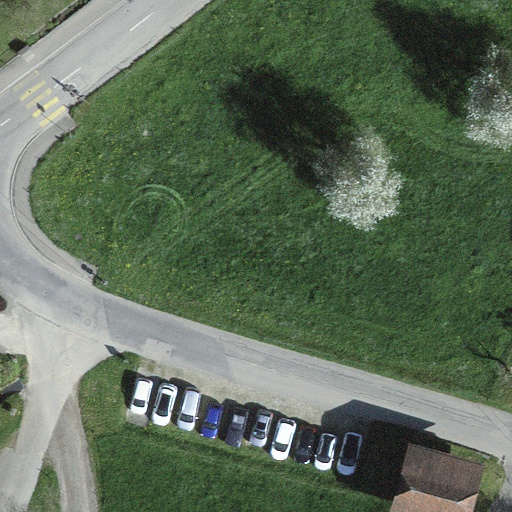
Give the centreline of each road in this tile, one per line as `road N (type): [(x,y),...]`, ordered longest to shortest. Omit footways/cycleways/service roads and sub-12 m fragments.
road 1 (residential): [(511,443),(136,329),(77,304),(0,252)]
road 2 (unclassified): [(0,127),(168,0)]
